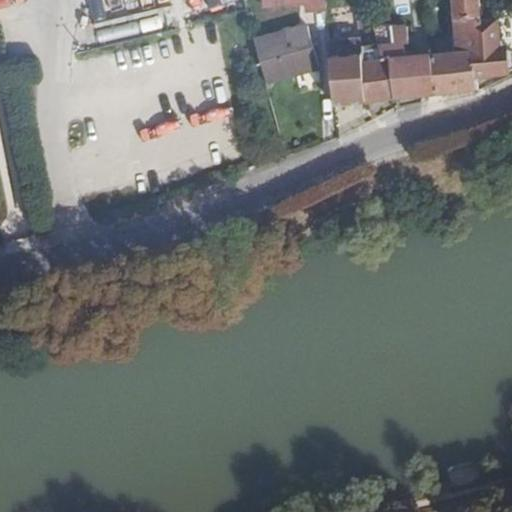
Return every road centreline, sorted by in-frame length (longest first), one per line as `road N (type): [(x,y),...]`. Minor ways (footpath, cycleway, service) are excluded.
road 1 (residential): [(0,265),(314,171),(511,92)]
road 2 (unknown): [(83,241),(62,153),(71,0)]
